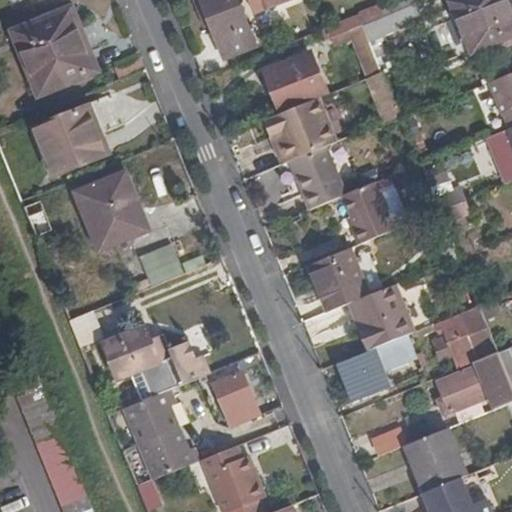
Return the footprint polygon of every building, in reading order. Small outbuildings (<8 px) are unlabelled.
[(204,0),(195,0),(205,25),(213,22),(204,0)] [(258,47),(240,0),(204,0),(213,22),(228,60),(258,47)] [(250,0),(256,13),(290,0),(250,0)] [(395,0),(381,6),(385,16),(415,4),(424,0),(395,0)] [(511,38),(511,9),(508,0),(457,0),(453,2),(473,53),(511,38)] [(422,22),(415,4),(385,16),(367,24),(383,65),(398,59),(395,54),(401,52),(395,34),(422,22)] [(380,5),(359,13),(360,15),(329,28),(333,37),(349,30),(367,24),(385,16),(381,6),(380,5)] [(42,95),(99,71),(72,10),(17,33),(42,95)] [(381,69),(383,65),(367,24),(349,30),(354,42),(366,72),(381,69)] [(324,43),(333,39),(329,29),(320,33),(324,43)] [(338,49),(354,42),(349,30),(333,37),(338,49)] [(281,103),(285,113),(310,103),(328,96),(311,56),(276,69),(288,100),(281,103)] [(118,64),(121,76),(143,71),(141,59),(118,64)] [(288,100),(276,69),(268,72),(281,103),(288,100)] [(367,80),(378,106),(396,100),(386,73),(367,80)] [(511,74),(487,85),(502,120),(504,119),(509,132),(506,133),(511,146),(511,74)] [(285,113),(259,124),(266,142),(273,139),(276,146),(284,166),(292,162),(328,148),(310,103),(285,113)] [(57,174),(109,153),(90,109),(39,131),(57,174)] [(273,139),(266,142),(269,149),(276,146),(273,139)] [(292,162),(312,210),(347,196),(351,194),(330,147),(328,148),(292,162)] [(151,231),(128,173),(78,194),(101,250),(151,231)] [(351,194),(347,196),(361,229),(357,231),(363,245),(400,231),(381,183),(351,194)] [(461,188),(437,198),(443,213),(468,203),(461,188)] [(43,201),(27,208),(38,237),(54,230),(43,201)] [(468,203),(443,213),(448,225),(473,214),(468,203)] [(462,259),(450,229),(439,234),(450,264),(462,259)] [(152,286),(183,273),(172,245),(141,258),(152,286)] [(311,267),(330,313),(352,304),(359,302),(372,296),(353,250),(311,267)] [(202,255),(183,264),(187,273),(207,264),(202,255)] [(417,333),(398,286),(372,296),(359,302),(370,326),(363,329),(372,351),(383,347),(397,341),(416,333),(417,333)] [(352,304),(363,329),(370,326),(359,302),(352,304)] [(456,358),(460,370),(478,362),(500,353),(481,307),(464,313),(473,335),(451,345),(456,358)] [(105,337),(95,313),(73,322),(83,346),(105,337)] [(437,333),(444,331),(446,336),(433,342),(442,364),(456,358),(451,345),(473,335),(464,313),(434,325),(437,333)] [(432,326),(417,333),(416,333),(418,340),(435,333),(432,326)] [(201,379),(211,375),(203,357),(197,360),(190,343),(169,352),(171,357),(160,362),(145,327),(103,344),(118,380),(134,373),(142,370),(154,398),(170,391),(201,379)] [(405,362),(397,341),(383,347),(392,368),(405,362)] [(511,356),(509,350),(500,353),(511,381),(511,356)] [(369,352),(342,364),(357,402),(391,388),(382,365),(375,367),(369,352)] [(511,381),(500,353),(478,362),(498,410),(511,404),(511,381)] [(430,367),(424,354),(418,356),(420,360),(424,369),(430,367)] [(95,511),(36,366),(0,385),(0,407),(18,400),(64,511),(95,511)] [(142,370),(134,373),(145,402),(154,398),(142,370)] [(485,398),(474,371),(441,384),(447,398),(439,401),(445,415),(485,398)] [(261,416),(243,372),(218,384),(234,427),(261,416)] [(175,404),(170,391),(154,398),(145,402),(128,408),(157,481),(200,463),(195,449),(188,452),(169,407),(175,404)] [(114,405),(117,412),(128,408),(123,401),(114,405)] [(408,447),(427,494),(464,479),(470,476),(451,429),(408,447)] [(375,444),(380,458),(400,450),(394,437),(375,444)] [(245,462),(239,448),(205,461),(224,511),(235,511),(268,500),(258,474),(251,477),(245,462)] [(251,458),(245,462),(251,477),(258,474),(251,458)] [(493,511),(489,499),(475,505),(464,479),(427,494),(426,495),(432,511),(493,511)] [(141,487),(149,508),(162,504),(153,482),(141,487)] [(273,511),(268,500),(235,511),(273,511)]
